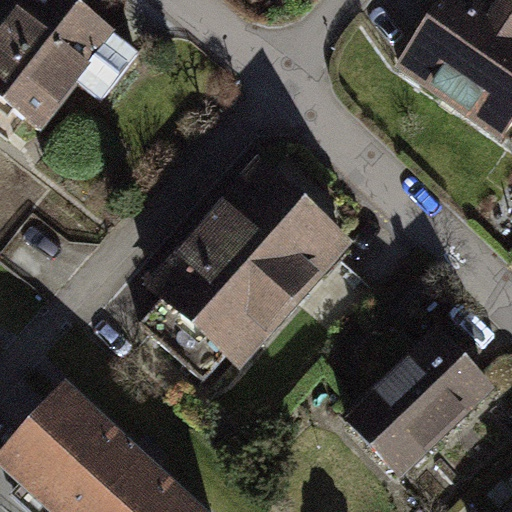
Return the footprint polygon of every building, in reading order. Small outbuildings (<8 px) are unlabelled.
[(41,0),(0,58),(0,113),(49,147),(116,52),(41,0)] [(507,169),(511,161),(511,30),(468,0),(402,96),(507,169)] [(244,400),(355,271),(259,188),(148,317),(244,400)] [(389,511),(403,511),(498,421),(434,355),(333,453),(389,511)] [(206,511),(65,386),(0,459),(0,479),(37,511),(206,511)]
